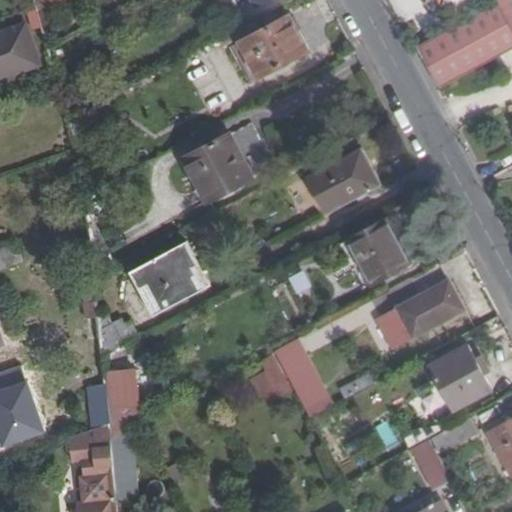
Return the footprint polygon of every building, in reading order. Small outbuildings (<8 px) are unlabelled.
[(63,0),(34,0),(39,13),(63,0)] [(511,0),(494,0),(462,26),(468,36),(425,60),(440,86),(494,56),(493,54),(511,43),(511,32),(508,24),(511,21),(511,0)] [(292,15),(244,42),(263,77),(311,51),(292,15)] [(28,27),(0,37),(0,80),(1,82),(42,68),(28,27)] [(234,136),(189,160),(211,203),(256,178),(234,136)] [(345,145),(332,152),(335,158),(349,151),(345,145)] [(330,214),(383,185),(363,148),(310,177),(330,214)] [(390,218),(352,239),(375,283),(413,262),(390,218)] [(352,239),(343,243),(366,287),(375,283),(352,239)] [(190,243),(134,273),(157,317),(207,290),(196,270),(202,267),(190,243)] [(451,279),(381,316),(397,346),(467,308),(451,279)] [(0,312),(0,349),(11,346),(0,312)] [(298,339),(277,350),(313,417),(334,405),(298,339)] [(470,346),(432,367),(456,411),(494,390),(470,346)] [(473,419),(437,439),(445,454),(481,434),(473,419)] [(511,421),(491,433),(511,473),(511,421)] [(122,511),(114,438),(113,424),(75,438),(77,461),(87,460),(85,476),(89,476),(89,503),(82,504),(82,511),(122,511)] [(409,445),(433,439),(429,426),(406,432),(409,445)] [(432,441),(414,450),(436,491),(454,482),(432,441)] [(206,511),(183,469),(175,473),(195,511),(206,511)] [(449,511),(444,502),(425,511),(449,511)]
